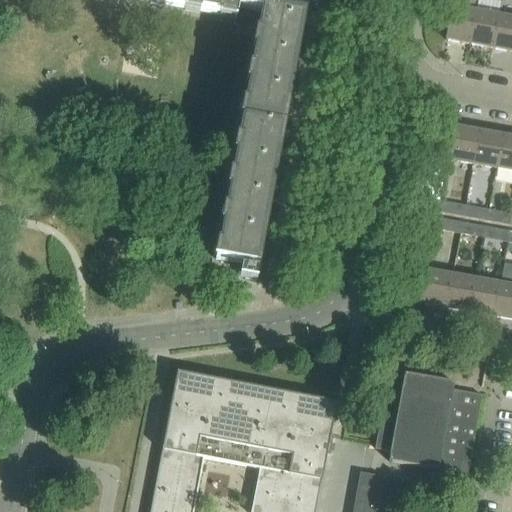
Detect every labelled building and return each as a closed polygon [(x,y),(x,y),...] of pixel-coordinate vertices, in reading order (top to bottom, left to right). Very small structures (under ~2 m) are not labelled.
[(125,0),(236,19),(237,9),(261,13),(215,261),(236,264),(235,269),(246,271),(244,280),(256,282),(304,21),(289,18),(291,0),(125,0)] [(477,3),(476,12),(469,46),(493,50),(499,16),(501,7),(477,3)] [(476,12),(452,8),(451,8),(445,41),(469,46),(476,12)] [(511,18),(499,16),(493,50),(511,53),(511,18)] [(425,157),(447,161),(453,128),(430,124),(424,157),(425,157)] [(477,132),(453,128),(447,161),(471,165),(477,132)] [(501,136),(477,132),(471,165),(494,170),(501,136)] [(511,138),(501,136),(494,170),(511,172),(511,138)] [(415,209),(438,213),(440,202),(417,198),(415,209)] [(464,207),(440,202),(438,213),(462,218),(464,207)] [(487,211),(464,207),(462,218),(485,222),(487,211)] [(511,215),(487,211),(485,222),(509,226),(511,215)] [(437,219),(414,215),(412,226),(435,230),(437,219)] [(461,224),(437,219),(435,230),(459,235),(461,224)] [(484,228),(461,224),(459,235),(483,239),(484,228)] [(508,232),(484,228),(483,239),(506,243),(508,232)] [(404,268),(398,301),(422,305),(428,272),(429,266),(417,264),(415,270),(404,268)] [(428,272),(422,305),(446,309),(452,276),(453,270),(441,268),(440,274),(428,272)] [(446,309),(469,314),(475,280),(452,276),(446,309)] [(469,314),(493,318),(499,285),(475,280),(469,314)] [(493,318),(511,321),(511,287),(499,285),(493,318)] [(167,424),(149,511),(193,511),(203,460),(259,470),(251,511),(315,511),(336,404),(176,373),(170,408),(161,406),(158,423),(167,424)] [(466,482),(468,471),(470,458),(482,397),(452,391),(453,384),(404,375),(397,415),(381,413),(380,416),(379,424),(375,444),(375,447),(374,450),(390,453),(388,463),(427,470),(426,475),(447,479),(466,482)] [(407,483),(359,474),(352,511),(402,511),(403,509),(407,483)]
